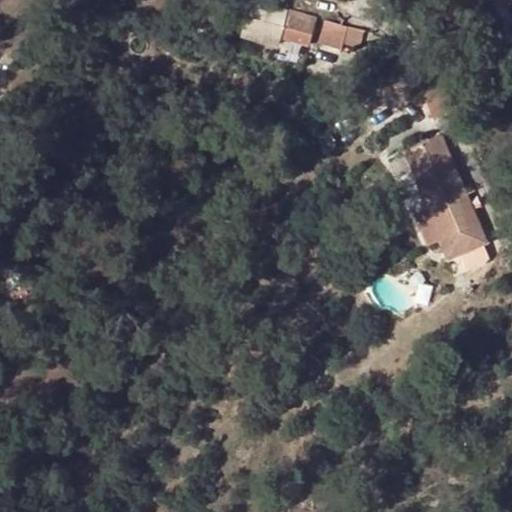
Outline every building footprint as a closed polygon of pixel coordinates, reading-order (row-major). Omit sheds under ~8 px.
[(238,2),(230,34),(265,42),(267,33),(281,37),(310,44),(317,19),(287,12),(286,14),(238,2)] [(344,39),(347,24),(323,18),(319,40),(342,45),(344,39)] [(364,27),(347,24),(344,39),(357,42),(362,37),(364,27)] [(267,33),(265,42),(278,46),(281,37),(267,33)] [(457,104),(447,81),(420,92),(431,116),(457,104)] [(327,125),(314,132),(320,145),(334,139),(327,125)] [(441,133),(403,150),(428,208),(441,239),(478,223),(441,133)] [(427,244),(441,239),(428,208),(413,215),(427,244)] [(456,256),(461,272),(494,263),(490,247),(456,256)]
